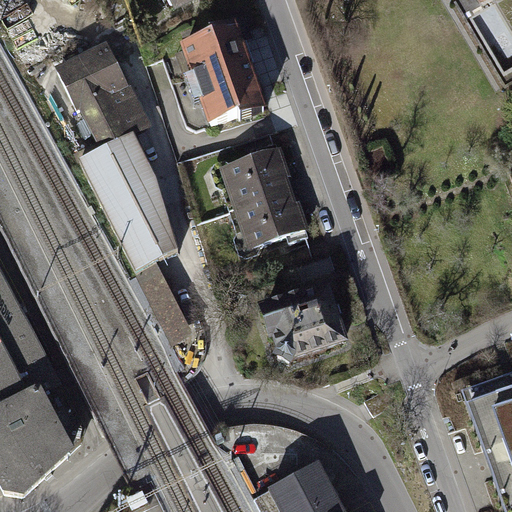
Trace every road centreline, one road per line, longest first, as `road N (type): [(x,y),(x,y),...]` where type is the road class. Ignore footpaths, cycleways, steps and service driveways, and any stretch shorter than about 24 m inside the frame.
road 1 (residential): [(60,511),(166,428),(227,403),(305,411),(340,424),(370,454),(399,511)]
road 2 (residential): [(273,0),(407,368)]
road 3 (residential): [(455,511),(407,368)]
